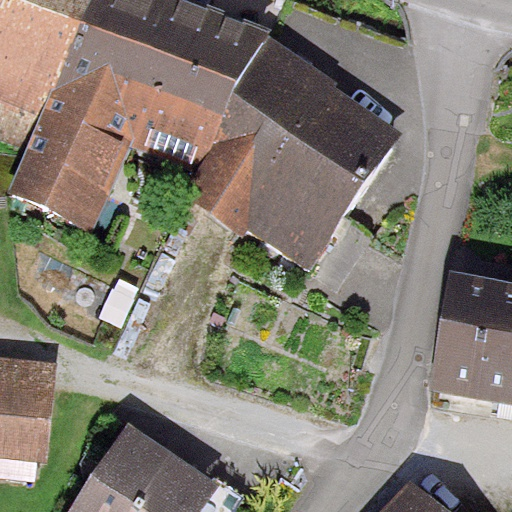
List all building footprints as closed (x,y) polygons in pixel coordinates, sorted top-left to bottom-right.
[(0,133),(31,147),(97,0),(6,0),(0,15),(0,133)] [(92,232),(132,145),(202,177),(270,32),(185,0),(97,0),(31,147),(9,194),(92,232)] [(402,137),(270,32),(202,177),(192,200),(307,272),(402,137)] [(511,281),(448,269),(427,402),(511,417),(511,281)] [(0,459),(43,464),(53,370),(0,365),(0,459)] [(200,511),(221,482),(127,419),(63,511),(200,511)] [(437,511),(407,484),(380,511),(437,511)]
